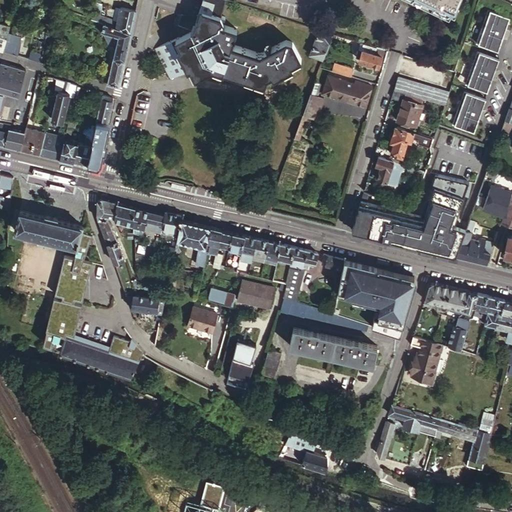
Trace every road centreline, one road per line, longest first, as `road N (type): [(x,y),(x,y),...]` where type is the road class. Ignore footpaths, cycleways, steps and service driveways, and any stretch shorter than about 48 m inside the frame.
road 1 (unclassified): [(369,456),(353,439),(150,346),(125,315),(91,218),(96,180)]
road 2 (residential): [(394,511),(247,462),(111,394),(0,353)]
road 3 (tertiary): [(109,183),(429,260)]
road 4 (residential): [(369,456),(429,260)]
road 5 (unclassified): [(129,92),(0,56)]
